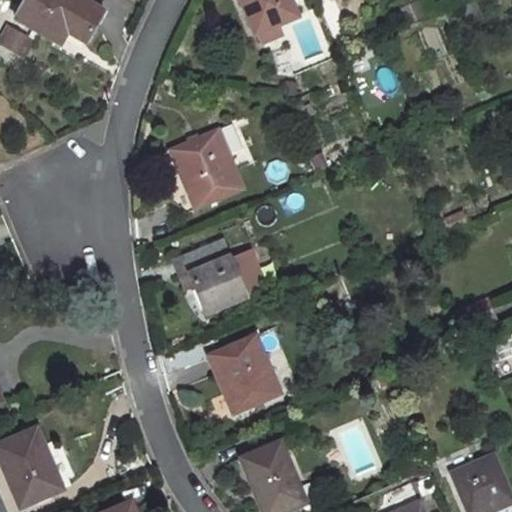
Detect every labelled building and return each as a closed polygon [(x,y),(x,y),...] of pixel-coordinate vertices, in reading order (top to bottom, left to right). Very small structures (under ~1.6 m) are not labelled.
[(93,13),(70,0),(11,0),(4,15),(44,37),(51,25),(77,40),(93,13)] [(291,0),(240,0),(255,36),(299,19),(291,0)] [(7,24),(0,35),(0,47),(16,57),(28,37),(7,24)] [(218,129),(171,149),(193,204),(241,184),(218,129)] [(446,231),(467,224),(463,212),(442,218),(446,231)] [(215,221),(165,242),(175,271),(189,264),(206,308),(245,292),(215,221)] [(479,335),(499,327),(491,309),(471,317),(479,335)] [(256,339),(212,357),(235,413),(280,395),(256,339)] [(38,431),(0,446),(0,453),(20,503),(61,487),(38,431)] [(279,446),(242,460),(264,511),(277,511),(303,502),(279,446)] [(493,511),(511,504),(511,487),(499,457),(452,477),(467,511),(493,511)] [(384,500),(389,511),(396,511),(417,503),(412,489),(384,500)] [(420,511),(417,503),(396,511),(420,511)]
